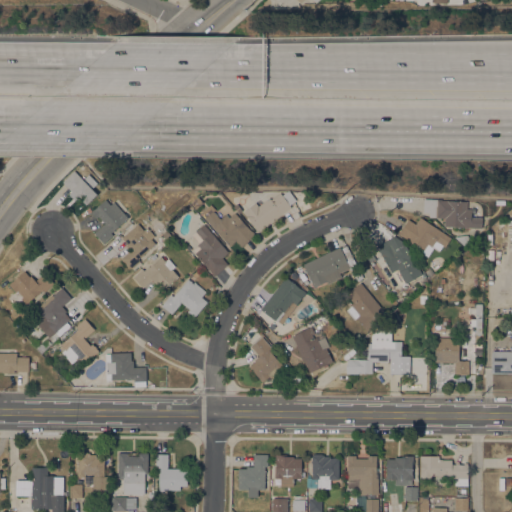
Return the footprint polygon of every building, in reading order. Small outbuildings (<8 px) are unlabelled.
[(74,170),(82,179),(88,173),(97,183),(91,188),(97,194),(86,204),(73,190),(71,191),(62,181),(74,170)] [(258,232),(243,212),(255,202),(258,206),(269,197),(271,199),(280,192),(283,197),(289,192),(295,200),(289,205),(290,207),(258,232)] [(423,198),(441,199),(441,200),(467,201),(467,208),(478,209),(480,217),(482,217),(481,228),(444,226),(444,218),(429,217),(429,212),(423,212),(423,198)] [(105,223),(98,216),(96,218),(90,211),(105,199),(110,204),(114,201),(128,217),(111,232),(113,235),(103,243),(94,232),(105,223)] [(242,210),(238,213),(233,206),(237,203),(242,210)] [(228,217),(234,212),(255,235),(241,247),(236,240),(229,246),(204,218),(206,217),(203,214),(210,208),(220,219),(225,214),(226,214),(228,217)] [(451,237),(445,246),(442,245),(439,250),(433,247),(427,256),(421,252),(423,250),(402,236),(401,236),(398,234),(408,219),(415,223),(420,216),(451,237)] [(137,223),(143,230),(147,227),(154,235),(151,238),(155,243),(136,261),(137,262),(131,268),(129,266),(128,267),(120,258),(130,249),(125,244),(127,243),(122,237),(137,223)] [(191,235),(203,223),(228,252),(222,257),(227,264),(214,276),(211,273),(211,272),(195,253),(195,252),(192,249),(198,243),(191,235)] [(472,240),(465,247),(454,236),(466,234),(472,240)] [(379,251),(378,251),(376,246),(395,235),(404,242),(422,273),(405,283),(397,268),(391,272),(379,251)] [(339,273),(341,277),(328,284),(326,281),(313,287),(303,264),(339,246),(340,248),(345,245),(356,266),(350,269),(349,268),(339,273)] [(365,255),(371,251),(375,258),(369,262),(365,255)] [(133,276),(145,266),(147,268),(161,256),(165,261),(168,258),(175,266),(172,269),(178,276),(163,289),(157,282),(155,283),(152,279),(142,287),(133,276)] [(362,277),(358,281),(351,270),(357,267),(362,277)] [(24,270),(30,276),(31,275),(35,280),(44,272),(54,283),(45,291),(43,289),(26,304),(21,298),(23,297),(17,290),(16,292),(9,284),(24,270)] [(307,278),(303,281),(299,276),(303,272),(307,278)] [(285,277),(305,292),(281,323),(275,319),(274,320),(260,309),(285,277)] [(188,278),(193,283),(194,281),(206,291),(201,296),(207,301),(194,317),(187,311),(189,309),(181,301),(180,302),(180,303),(171,314),(161,305),(170,294),(173,296),(188,278)] [(386,314),(366,330),(356,318),(360,315),(360,314),(354,319),(346,309),(352,305),(351,304),(353,302),(346,294),(360,282),(386,314)] [(71,298),(62,306),(66,311),(65,312),(70,318),(67,322),(70,326),(59,336),(55,332),(49,337),(36,321),(41,317),(35,310),(52,294),(53,295),(62,287),(71,298)] [(481,334),(475,333),(475,326),(470,325),(470,318),(475,318),(475,317),(468,316),(468,304),(475,304),(475,303),(481,303),(481,334)] [(78,329),(75,326),(85,318),(94,329),(85,337),(84,336),(83,337),(90,345),(92,343),(98,350),(92,356),(83,363),(78,358),(72,364),(61,352),(65,349),(64,348),(63,348),(61,346),(62,346),(60,344),(78,329)] [(332,361),(323,365),(324,367),(312,374),(311,371),(310,372),(304,360),(303,361),(296,346),(297,346),(292,335),(311,326),(317,340),(324,336),(328,345),(325,347),(326,348),(332,361)] [(249,366),(255,361),(254,360),(259,355),(250,346),(262,336),(269,345),(267,347),(282,364),(277,368),(280,372),(272,379),(269,376),(262,382),(249,366)] [(435,362),(435,337),(450,337),(450,338),(459,338),(458,360),(468,360),(468,374),(454,373),(454,362),(435,362)] [(372,361),(372,373),(358,372),(358,373),(346,373),(346,358),(354,358),(354,357),(357,358),(357,359),(367,359),(368,343),(371,343),(371,342),(389,342),(389,340),(401,341),(401,358),(388,358),(388,361),(372,361)] [(511,373),(491,373),(491,350),(511,350),(511,349),(511,373)] [(0,352),(16,352),(16,356),(28,356),(28,371),(16,371),(16,372),(3,372),(3,371),(0,371),(0,352)] [(131,352),(131,360),(133,360),(133,367),(146,366),(146,380),(145,380),(146,386),(134,386),(134,378),(112,379),(112,380),(106,380),(105,353),(110,353),(131,352)] [(77,461),(76,461),(76,458),(77,458),(77,451),(87,451),(87,452),(89,452),(89,454),(96,454),(96,456),(97,456),(97,455),(104,455),(104,476),(107,476),(106,490),(92,489),(93,476),(93,474),(85,474),(85,477),(77,477),(77,461)] [(118,452),(127,452),(127,455),(138,456),(139,453),(148,453),(147,473),(144,473),(144,493),(123,493),(123,479),(120,479),(120,478),(118,478),(118,452)] [(165,489),(165,490),(158,490),(159,467),(155,467),(156,453),(168,454),(167,468),(179,468),(179,465),(187,465),(186,486),(180,485),(180,490),(165,489)] [(338,479),(334,479),(330,479),(329,488),(317,488),(317,487),(309,487),(309,477),(312,477),(312,454),(314,454),(314,453),(322,453),(322,454),(324,454),(323,456),(330,456),(330,458),(332,458),(332,457),(337,457),(337,458),(338,458),(338,479)] [(267,454),(267,466),(265,466),(264,489),(257,489),(257,496),(248,496),(248,489),(238,489),(238,468),(246,468),(246,466),(253,466),(253,454),(267,454)] [(301,457),(301,478),(293,478),(293,486),(280,486),(280,478),(275,478),(275,458),(275,454),(285,454),(285,456),(293,456),(293,457),(301,457)] [(358,479),(355,479),(355,474),(347,474),(347,455),(355,455),(355,458),(367,458),(367,455),(376,455),(376,471),(378,471),(378,494),(366,494),(358,494),(358,479)] [(394,484),(395,479),(386,479),(386,458),(394,458),(394,457),(402,457),(402,455),(413,455),(413,459),(412,459),(412,479),(407,479),(407,484),(394,484)] [(420,455),(439,455),(439,458),(441,458),(441,459),(452,459),(452,464),(455,464),(455,462),(462,462),(462,464),(464,464),(464,462),(468,462),(468,485),(454,485),(454,478),(450,478),(450,475),(431,475),(431,478),(419,478),(420,455)] [(31,467),(47,467),(47,475),(53,475),(53,476),(63,476),(63,495),(64,495),(63,511),(52,511),(52,508),(31,508),(31,495),(15,495),(16,479),(31,480),(31,467)] [(82,497),(69,497),(69,484),(82,484),(82,497)] [(416,500),(404,500),(404,486),(417,486),(416,500)] [(126,496),(126,497),(136,497),(136,508),(125,508),(125,510),(113,510),(113,509),(111,509),(111,497),(113,497),(113,496),(126,496)] [(272,497),(287,498),(287,511),(272,511),(272,497)] [(428,497),(428,511),(429,511),(418,511),(419,497),(428,497)] [(468,498),(467,509),(455,509),(456,497),(468,498)] [(321,511),(309,511),(309,498),(321,498),(321,511)] [(365,511),(365,498),(378,498),(378,511),(365,511)] [(305,499),(304,510),(292,510),(292,499),(305,499)]
